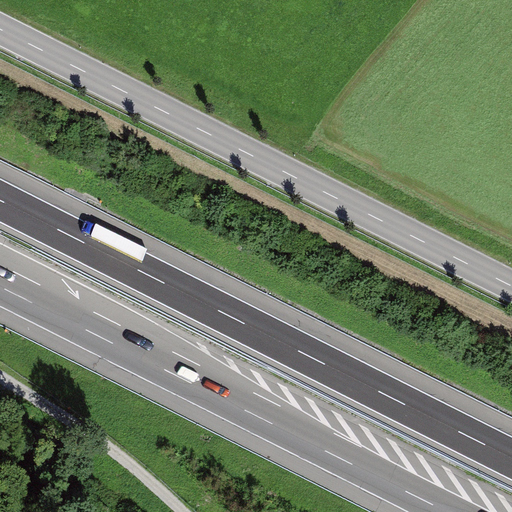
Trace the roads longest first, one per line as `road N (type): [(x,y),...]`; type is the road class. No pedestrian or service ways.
road 1 (primary): [(0,29),(511,287)]
road 2 (motorway): [(511,457),(0,199)]
road 3 (motorway): [(0,276),(465,511)]
road 4 (track): [(0,375),(105,445),(185,511)]
